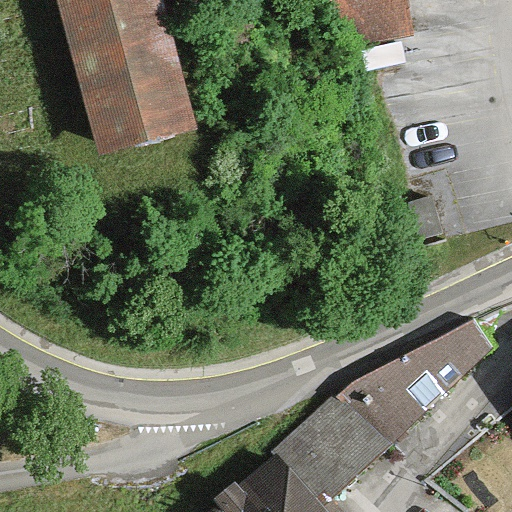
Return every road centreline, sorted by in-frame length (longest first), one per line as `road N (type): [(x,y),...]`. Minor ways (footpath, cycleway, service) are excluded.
road 1 (residential): [(0,334),(106,403),(280,396)]
road 2 (residential): [(280,396),(87,462),(0,477)]
road 3 (residential): [(280,396),(511,296)]
